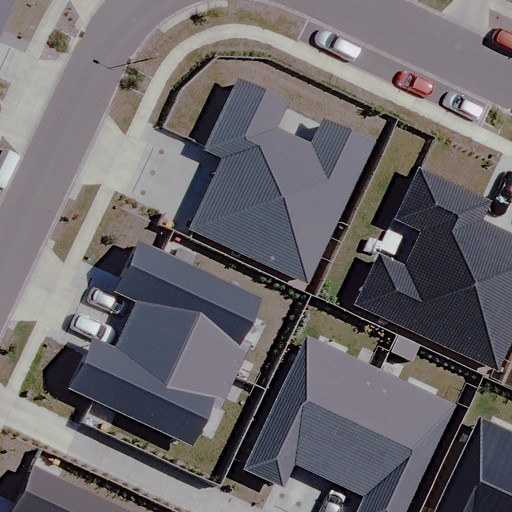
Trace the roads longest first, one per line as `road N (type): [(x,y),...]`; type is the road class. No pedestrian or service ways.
road 1 (residential): [(0,273),(113,32),(140,0)]
road 2 (residential): [(340,0),(511,79)]
